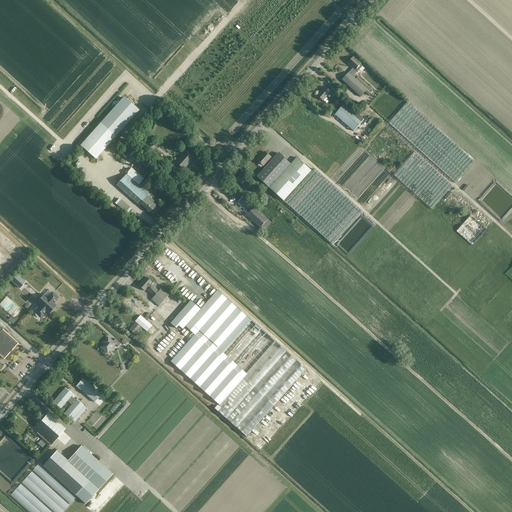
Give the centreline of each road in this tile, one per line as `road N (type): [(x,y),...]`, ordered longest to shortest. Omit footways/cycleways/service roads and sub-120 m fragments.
road 1 (tertiary): [(0,417),(373,0)]
road 2 (track): [(511,461),(203,190)]
road 3 (track): [(293,90),(352,135),(373,112),(511,237)]
road 4 (track): [(24,389),(175,511)]
